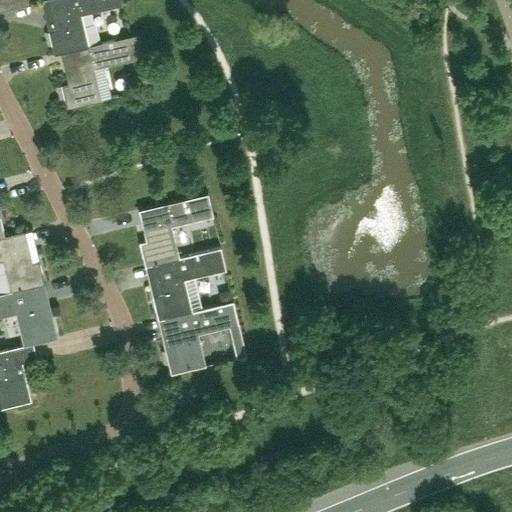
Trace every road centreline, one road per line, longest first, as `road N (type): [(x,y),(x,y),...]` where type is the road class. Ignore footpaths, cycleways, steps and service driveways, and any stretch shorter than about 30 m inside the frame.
road 1 (residential): [(0,474),(114,431),(132,406),(117,308),(0,89)]
road 2 (motorway): [(511,450),(344,511)]
